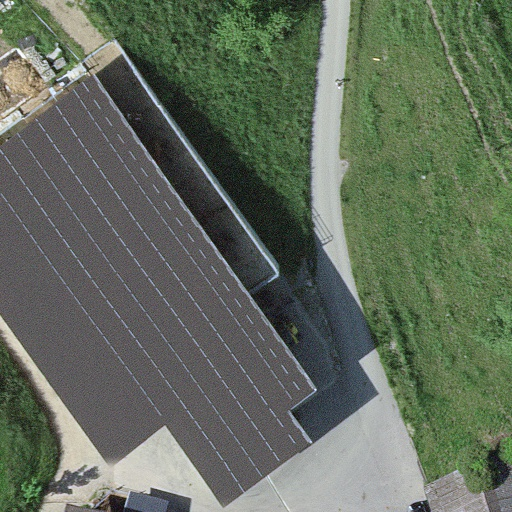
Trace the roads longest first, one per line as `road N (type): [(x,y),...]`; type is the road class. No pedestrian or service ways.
road 1 (unclassified): [(345,458),(363,389),(325,199),(336,0)]
road 2 (track): [(0,321),(97,472),(161,487),(217,511)]
